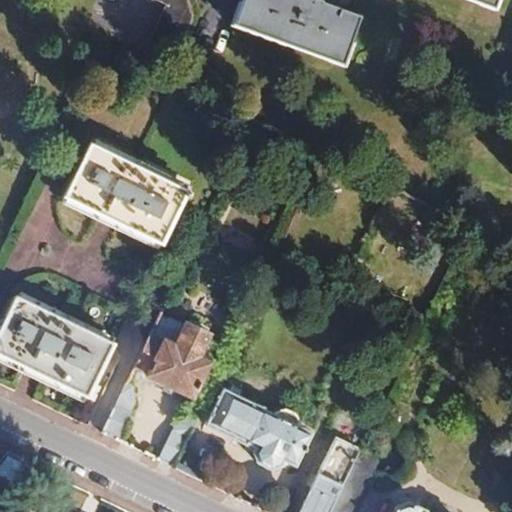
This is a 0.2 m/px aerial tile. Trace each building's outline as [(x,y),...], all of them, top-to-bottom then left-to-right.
[(151,0),(152,1),(167,8),(140,69),(171,84),(170,79),(170,74),(170,71),(171,65),(172,61),(173,56),(175,52),(180,45),(182,38),(185,32),(187,26),(190,18),(185,0),(151,0)] [(355,17),(308,0),(239,0),(230,26),(339,64),(355,17)] [(283,138),(249,122),(239,143),(264,157),(276,154),(283,138)] [(183,193),(87,146),(60,200),(157,247),(183,193)] [(108,346),(11,298),(0,320),(0,359),(81,400),(108,346)] [(177,328),(153,317),(127,372),(140,378),(139,381),(185,403),(204,366),(201,364),(211,345),(202,341),(203,337),(179,324),(177,328)] [(127,392),(119,388),(96,434),(111,441),(130,404),(127,392)] [(216,389),(196,426),(238,446),(240,442),(250,447),(248,450),(253,459),(267,465),(275,463),(278,460),(289,466),(304,435),(293,429),(293,426),(293,423),(293,419),(290,415),(286,411),(284,410),(280,410),(276,410),(272,411),(268,414),(266,416),(256,411),(256,409),(216,389)] [(183,419),(172,425),(154,462),(170,469),(192,424),(183,419)] [(355,451),(330,439),(295,511),(324,511),(347,467),(355,451)] [(6,454),(0,460),(0,477),(10,488),(33,467),(6,454)] [(362,473),(347,467),(324,511),(353,511),(367,483),(362,473)]
